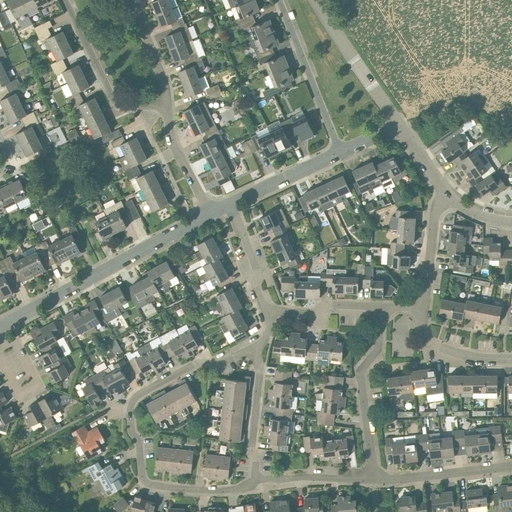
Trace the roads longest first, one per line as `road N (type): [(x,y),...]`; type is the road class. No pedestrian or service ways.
road 1 (residential): [(255,348),(215,365),(197,362),(140,393),(129,413),(144,481),(216,491),(256,479)]
road 2 (residential): [(0,327),(209,214)]
road 3 (residential): [(372,479),(360,383),(379,308)]
road 4 (residential): [(338,151),(277,0)]
road 5 (residential): [(162,105),(113,101),(64,0)]
road 6 (residential): [(396,123),(312,0)]
road 7 (residential): [(372,479),(511,467)]
road 8 (residential): [(256,479),(248,449),(255,348)]
road 9 (residential): [(423,309),(435,209),(445,190)]
road 10 (residential): [(2,342),(15,342),(36,386),(15,396),(0,362)]
road 11 (residential): [(423,309),(422,330),(432,345),(511,359)]
